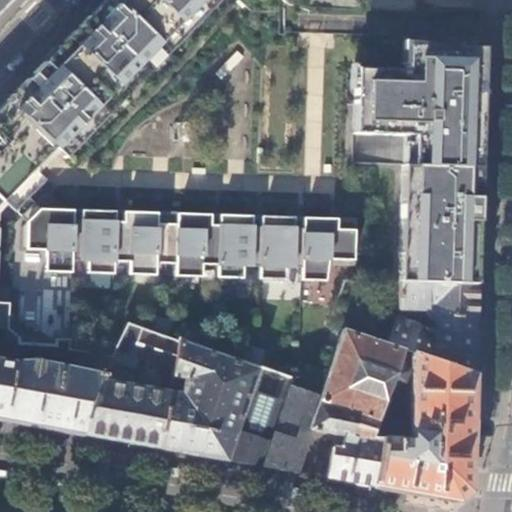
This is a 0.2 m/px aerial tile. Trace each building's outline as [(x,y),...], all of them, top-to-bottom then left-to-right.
[(103,0),(31,74),(10,96),(0,106),(0,202),(3,200),(27,223),(26,252),(45,252),(45,273),(71,274),(72,262),(87,262),(86,275),(113,276),(113,263),(128,263),(127,276),(154,277),(155,256),(175,256),(174,278),(201,278),(201,266),(216,266),(216,279),(241,280),(242,267),(257,268),(257,280),(283,281),(283,269),(299,269),(299,282),(323,282),(326,261),(351,262),(352,231),(334,230),(335,220),(301,219),(300,229),(293,229),(294,219),(259,218),(259,228),(252,228),(252,217),(218,216),(217,227),(210,226),(211,216),(176,215),(176,225),(156,225),(156,214),(122,213),(121,224),(114,223),(115,213),(80,212),(80,222),(73,222),(73,212),(41,211),(7,178),(44,140),(54,150),(74,129),(77,132),(205,0),(103,0)] [(205,0),(77,132),(84,138),(218,0),(205,0)] [(475,287),(483,52),(405,49),(404,74),(354,73),(353,110),(360,110),(359,139),(413,141),(412,171),(401,170),(397,284),(475,287)] [(352,139),(359,139),(360,110),(353,110),(352,139)] [(354,303),(358,282),(345,281),(339,297),(354,303)] [(397,302),(397,284),(379,283),(378,301),(397,302)] [(410,354),(472,376),(475,287),(397,284),(397,302),(397,309),(425,311),(425,317),(428,317),(427,321),(433,322),(432,326),(427,324),(425,329),(354,303),(339,297),(329,325),(343,331),(401,351),(404,352),(410,354)] [(173,368),(179,344),(128,326),(117,348),(139,356),(173,368)] [(343,331),(321,394),(318,402),(357,416),(351,435),(369,438),(371,432),(383,399),(347,386),(355,362),(392,375),(390,380),(400,384),(404,373),(400,372),(402,365),(400,364),(397,363),(401,351),(343,331)] [(168,392),(158,448),(295,472),(318,402),(321,394),(179,344),(173,368),(171,375),(173,376),(169,392),(168,392)] [(139,356),(117,348),(113,357),(111,359),(135,367),(139,356)] [(0,360),(0,419),(32,425),(83,434),(86,411),(101,380),(111,359),(113,357),(94,354),(90,371),(35,362),(13,363),(0,360)] [(375,458),(372,485),(455,502),(468,490),(472,376),(410,354),(408,438),(388,439),(378,440),(369,438),(364,453),(375,458)] [(383,399),(390,380),(392,375),(355,362),(347,386),(383,399)] [(86,411),(83,434),(158,448),(168,392),(101,380),(86,411)] [(318,402),(295,472),(305,474),(309,462),(317,437),(316,431),(343,435),(342,448),(331,446),(326,477),(345,481),(372,485),(375,458),(364,453),(369,438),(351,435),(357,416),(318,402)]
